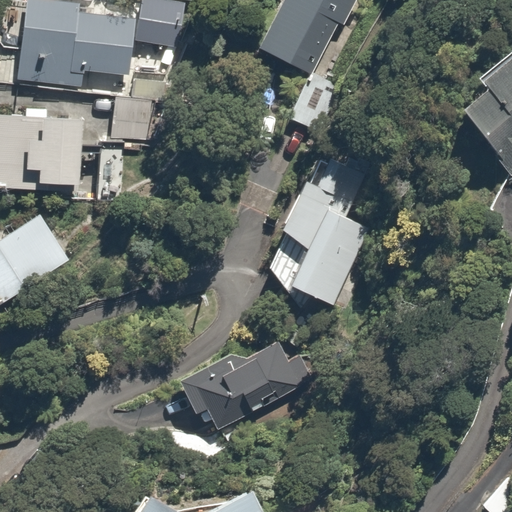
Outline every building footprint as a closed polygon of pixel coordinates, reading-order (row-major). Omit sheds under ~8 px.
[(81,0),(20,0),(14,78),(80,83),(81,70),(133,74),(138,4),(81,0)] [(361,0),(274,0),(247,50),(299,78),(281,111),(310,127),(333,85),(319,78),(361,0)] [(511,42),(470,80),(478,89),(452,112),(511,180),(511,42)] [(46,107),(20,105),(19,114),(0,112),(0,185),(72,191),(78,119),(45,116),(46,107)] [(334,197),(299,178),(270,231),(281,237),(263,271),(304,294),(346,218),(328,208),(334,197)] [(0,304),(71,259),(40,211),(0,236),(0,304)] [(275,325),(169,383),(190,423),(235,399),(242,412),(304,379),(275,325)] [(189,511),(158,511),(134,500),(127,511),(254,511),(239,484),(189,511)]
